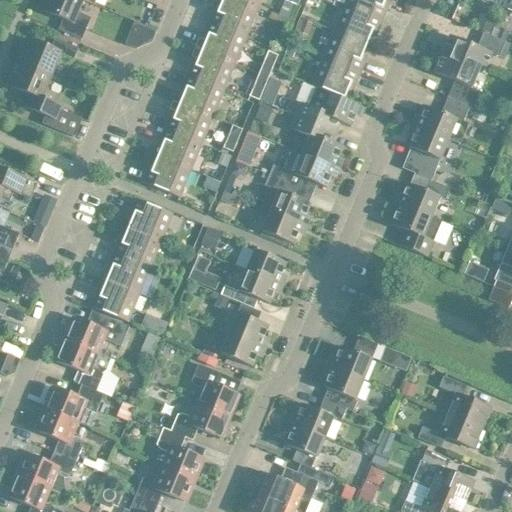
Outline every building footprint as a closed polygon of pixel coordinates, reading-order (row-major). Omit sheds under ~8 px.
[(81,0),(80,0),(42,0),(38,10),(62,20),(58,30),(81,40),(89,19),(76,13),(81,0)] [(256,11),(228,0),(221,0),(217,12),(212,10),(207,22),(245,38),(256,11)] [(260,0),(228,0),(256,11),(260,0)] [(384,0),(345,0),(344,5),(381,21),(386,8),(382,7),(384,0)] [(511,0),(504,0),(501,7),(511,11),(511,0)] [(381,21),(344,5),(333,32),(366,45),(372,31),(376,33),(381,21)] [(245,38),(207,22),(202,34),(207,36),(200,51),(234,64),(245,38)] [(489,36),(493,27),(483,23),(479,32),(482,33),(489,36)] [(366,45),(333,32),(322,58),(359,74),(364,62),(360,60),(366,45)] [(440,59),(444,61),(460,68),(464,59),(480,65),(480,66),(484,68),(490,54),(498,57),(504,42),(489,36),(482,33),(476,48),(449,36),(443,50),(444,51),(440,59)] [(16,63),(50,76),(59,54),(72,59),(77,48),(54,39),(50,49),(26,40),(16,63)] [(185,75),(223,91),(234,64),(200,51),(195,65),(190,63),(185,75)] [(267,52),(258,74),(267,78),(277,56),(267,52)] [(359,74),(322,58),(310,85),(343,99),(349,84),(354,86),(359,74)] [(470,88),(480,66),(480,65),(464,59),(460,68),(444,61),(440,59),(439,59),(433,73),(453,81),(447,96),(469,105),(475,90),(470,88)] [(41,98),(50,76),(16,63),(7,86),(25,93),(19,107),(47,118),(44,124),(78,138),(85,121),(65,112),(66,108),(41,98)] [(267,78),(258,74),(248,97),(258,101),(267,78)] [(178,104),(212,118),(223,91),(185,75),(180,88),(184,89),(178,104)] [(271,105),(276,94),(264,89),(260,100),(271,105)] [(293,116),(337,134),(341,124),(349,128),(354,117),(361,120),(365,109),(315,89),(308,107),(298,103),(293,116)] [(414,114),(410,125),(447,140),(460,146),(469,124),(463,122),(469,107),(447,98),(441,114),(424,107),(420,117),(414,114)] [(163,129),(200,144),(212,118),(178,104),(172,118),(168,117),(163,129)] [(253,119),(262,122),(268,107),(260,104),(253,119)] [(482,123),(486,114),(474,109),(471,119),(482,123)] [(302,155),(340,170),(344,160),(337,157),(341,147),(332,144),(337,134),(293,116),(287,131),(308,140),(302,155)] [(409,148),(405,158),(424,165),(422,171),(433,176),(447,140),(410,125),(405,135),(412,138),(408,148),(409,148)] [(231,152),(241,130),(231,126),(222,148),(231,152)] [(200,144),(163,129),(158,141),(162,143),(156,157),(189,171),(200,144)] [(340,170),(302,155),(293,175),(272,166),(268,176),(311,194),(314,184),(324,188),(329,177),(336,179),(340,170)] [(189,171),(156,157),(150,172),(146,170),(141,183),(178,198),(189,171)] [(234,163),(224,191),(231,193),(237,178),(244,175),(247,167),(234,163)] [(0,196),(1,193),(7,196),(9,191),(32,200),(36,189),(0,174),(0,196)] [(445,174),(438,178),(436,184),(449,189),(453,190),(457,179),(445,174)] [(260,208),(308,228),(312,217),(305,214),(309,204),(307,203),(311,194),(268,176),(263,186),(269,188),(260,208)] [(396,192),(392,202),(399,205),(430,218),(438,198),(444,200),(449,189),(436,184),(426,180),(422,190),(410,185),(407,184),(403,195),(396,192)] [(127,229),(160,242),(171,215),(134,199),(128,212),(133,214),(127,229)] [(493,200),(490,207),(488,212),(498,216),(503,204),(493,200)] [(392,202),(388,213),(394,215),(390,225),(400,229),(394,242),(425,255),(439,222),(430,218),(399,205),(392,202)] [(490,207),(480,202),(477,210),(487,214),(488,212),(490,207)] [(45,227),(50,214),(37,208),(32,222),(45,227)] [(304,238),(308,228),(260,208),(257,216),(266,220),(261,232),(292,245),(296,235),(304,238)] [(44,228),(36,224),(29,239),(38,242),(44,228)] [(0,245),(11,250),(18,234),(0,226),(0,245)] [(221,234),(207,228),(200,245),(214,251),(221,234)] [(149,269),(160,242),(127,229),(121,243),(116,241),(111,253),(149,269)] [(11,250),(0,245),(0,257),(7,261),(11,250)] [(511,248),(507,247),(493,280),(511,288),(511,248)] [(245,271),(276,284),(285,263),(254,250),(245,271)] [(138,295),(149,269),(111,253),(106,265),(111,267),(105,282),(138,295)] [(199,284),(205,272),(209,262),(197,257),(187,279),(199,284)] [(276,284),(245,271),(237,292),(268,304),(276,284)] [(127,323),(138,295),(105,282),(99,296),(94,294),(89,307),(127,323)] [(511,294),(492,287),(487,300),(507,309),(511,297),(511,294)] [(228,299),(219,295),(217,294),(212,306),(223,310),(228,299)] [(228,334),(259,347),(267,326),(256,322),(259,314),(239,306),(228,334)] [(69,333),(66,341),(97,353),(103,339),(120,346),(128,327),(90,312),(85,323),(75,319),(70,321),(67,329),(69,333)] [(156,318),(151,331),(162,335),(167,323),(156,318)] [(139,352),(152,357),(159,338),(147,333),(139,352)] [(259,347),(228,334),(219,354),(250,367),(259,347)] [(329,354),(324,364),(362,380),(371,360),(367,358),(373,344),(355,337),(349,351),(340,347),(336,356),(329,354)] [(73,383),(80,386),(95,392),(95,391),(102,375),(101,374),(104,372),(109,361),(96,355),(97,353),(66,341),(62,348),(58,350),(55,358),(57,362),(78,371),(73,383)] [(208,346),(205,355),(213,359),(217,350),(208,346)] [(200,361),(217,369),(220,362),(213,359),(205,355),(203,354),(200,361)] [(403,372),(409,359),(398,355),(392,368),(403,372)] [(354,400),(362,380),(324,364),(322,371),(328,374),(322,388),(326,389),(322,400),(344,409),(345,408),(352,411),(356,401),(354,400)] [(195,403),(227,416),(230,408),(234,406),(237,398),(236,394),(240,383),(197,365),(190,381),(194,386),(201,389),(195,403)] [(448,415),(481,429),(489,409),(461,397),(465,386),(442,377),(438,388),(456,395),(448,415)] [(404,381),(399,394),(411,399),(416,386),(404,381)] [(103,394),(95,391),(95,392),(80,386),(76,397),(55,388),(50,390),(47,398),(49,402),(46,410),(77,423),(89,428),(103,394)] [(293,425),(324,438),(332,417),(339,420),(344,409),(322,400),(317,411),(301,405),(293,425)] [(118,409),(130,414),(133,406),(122,402),(118,409)] [(227,416),(195,403),(189,417),(182,414),(176,415),(170,431),(185,438),(184,438),(192,441),(197,429),(218,438),(222,436),(225,428),(223,424),(227,416)] [(58,440),(53,452),(75,461),(82,445),(78,440),(71,437),(77,423),(46,410),(42,418),(38,419),(35,428),(36,432),(58,440)] [(481,429),(448,415),(439,435),(421,428),(417,439),(440,448),(444,437),(472,449),(481,429)] [(324,438),(293,425),(284,446),(315,458),(324,438)] [(160,467),(192,480),(195,472),(199,470),(202,462),(201,458),(180,449),(184,438),(185,438),(170,431),(162,428),(155,445),(159,449),(166,452),(160,467)] [(375,446),(368,443),(363,445),(360,451),(371,456),(375,446)] [(377,447),(376,446),(370,463),(381,467),(387,450),(377,447)] [(430,489),(463,503),(472,482),(444,471),(448,460),(425,451),(421,461),(438,469),(430,489)] [(21,468),(18,476),(49,490),(55,475),(63,478),(68,478),(75,461),(53,452),(48,463),(27,455),(23,456),(20,464),(21,468)] [(258,496),(295,511),(296,511),(305,511),(321,474),(299,465),(296,473),(283,467),(279,479),(267,474),(258,496)] [(126,491),(135,495),(157,504),(161,493),(183,502),(187,500),(190,492),(188,488),(192,480),(160,467),(154,481),(147,478),(141,479),(138,487),(129,484),(126,491)] [(49,490),(18,476),(15,484),(11,486),(7,494),(9,498),(30,507),(27,511),(53,511),(54,511),(51,507),(43,504),(49,490)] [(357,498),(367,502),(374,486),(364,481),(357,498)] [(344,485),(340,496),(350,501),(354,490),(344,485)] [(459,511),(463,503),(430,489),(422,509),(404,501),(400,511),(399,511),(426,511),(427,511),(429,511),(459,511)] [(0,495),(0,506),(6,510),(11,501),(0,495)] [(153,511),(157,504),(135,495),(128,511),(153,511)] [(294,511),(295,511),(258,496),(251,511),(294,511)]
